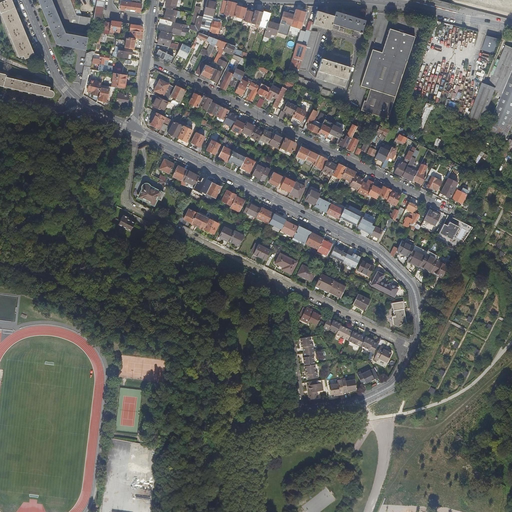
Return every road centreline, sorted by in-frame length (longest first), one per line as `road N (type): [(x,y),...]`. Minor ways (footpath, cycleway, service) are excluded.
road 1 (residential): [(451,216),(145,58)]
road 2 (residential): [(135,130),(365,244)]
road 3 (residential): [(284,282),(126,200),(135,130)]
road 4 (track): [(243,511),(246,444),(369,418)]
road 5 (residential): [(304,409),(259,417),(232,432),(221,467),(223,511)]
road 6 (residential): [(228,511),(227,463),(236,436),(256,422),(305,414)]
road 7 (unclassified): [(366,0),(511,28)]
road 8 (residential): [(410,347),(284,282)]
road 9 (residential): [(305,414),(356,406),(391,388),(415,349)]
road 10 (residential): [(410,347),(389,384),(354,401),(304,409)]
road 11 (residential): [(415,349),(423,324),(414,284),(365,244)]
road 12 (residential): [(304,409),(284,282)]
road 13 (residential): [(365,244),(412,292),(418,327),(410,347)]
